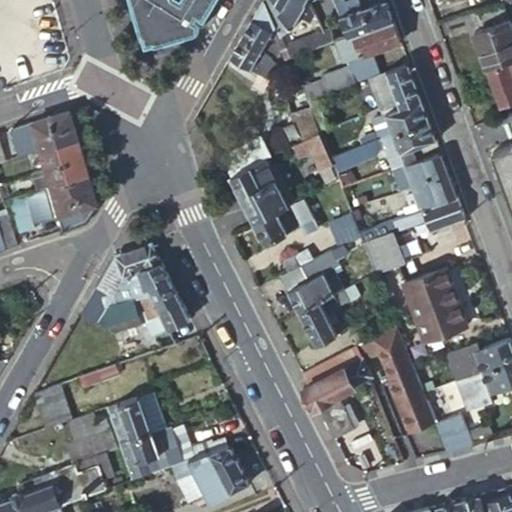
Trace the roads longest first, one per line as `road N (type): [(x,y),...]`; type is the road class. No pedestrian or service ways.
road 1 (residential): [(157,139),(338,505)]
road 2 (residential): [(511,285),(407,0)]
road 3 (residential): [(338,505),(511,457)]
road 4 (residential): [(157,139),(238,0)]
road 5 (residential): [(0,406),(79,268)]
road 6 (residential): [(79,268),(157,139)]
